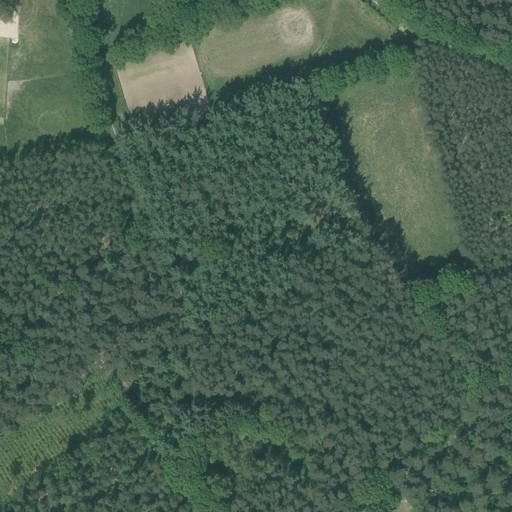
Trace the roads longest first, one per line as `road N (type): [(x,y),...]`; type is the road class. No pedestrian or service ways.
road 1 (track): [(231,511),(172,293),(90,66),(79,0)]
road 2 (unclassified): [(511,58),(380,0)]
